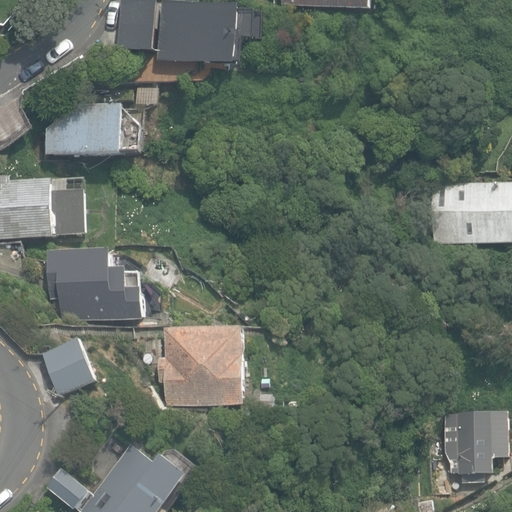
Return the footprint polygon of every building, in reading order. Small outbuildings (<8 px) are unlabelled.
[(285,0),(285,6),(375,13),(375,0),(285,0)] [(125,2),(121,52),(161,55),(165,4),(125,2)] [(162,63),(243,68),(247,8),(166,3),(162,63)] [(53,132),(53,160),(130,158),(130,108),(85,109),(53,132)] [(0,179),(0,241),(92,239),(91,193),(60,194),(60,184),(18,185),(17,179),(0,179)] [(436,243),(511,243),(511,185),(437,184),(436,243)] [(64,321),(150,322),(150,291),(136,291),(136,272),(120,272),(121,253),(53,253),(53,300),(65,300),(64,321)] [(169,406),(250,407),(251,331),(170,330),(169,359),(162,359),(162,384),(169,384),(169,406)] [(62,398),(102,384),(87,342),(47,356),(62,398)] [(464,475),(464,484),(487,484),(487,475),(497,475),(497,461),(511,460),(511,413),(448,415),(449,456),(454,455),(454,475),(464,475)] [(85,511),(167,511),(194,477),(168,457),(161,466),(136,446),(85,511)] [(430,456),(435,495),(453,495),(450,473),(446,465),(445,456),(430,456)] [(50,489),(80,511),(83,511),(97,494),(65,470),(50,489)]
